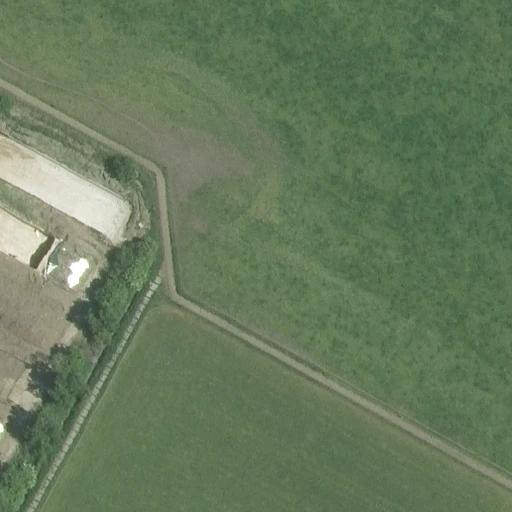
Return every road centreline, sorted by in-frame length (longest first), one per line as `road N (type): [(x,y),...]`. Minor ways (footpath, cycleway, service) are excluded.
road 1 (track): [(0,84),(158,172),(173,301),(511,488)]
road 2 (track): [(169,263),(33,511)]
